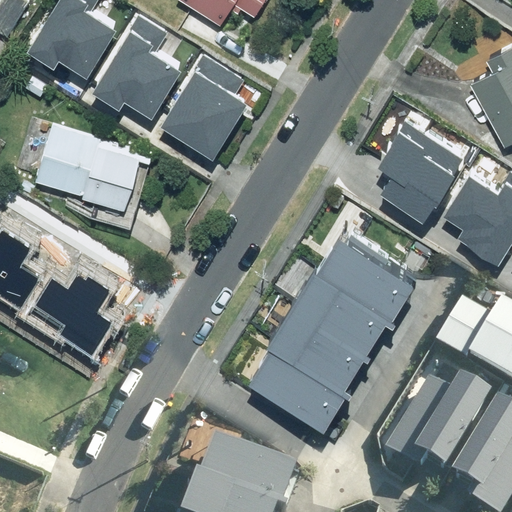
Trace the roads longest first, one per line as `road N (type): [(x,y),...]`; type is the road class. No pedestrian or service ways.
road 1 (residential): [(163,361),(388,0)]
road 2 (residential): [(437,271),(338,464)]
road 3 (residential): [(338,464),(163,361)]
road 4 (residential): [(91,511),(123,425),(163,361)]
